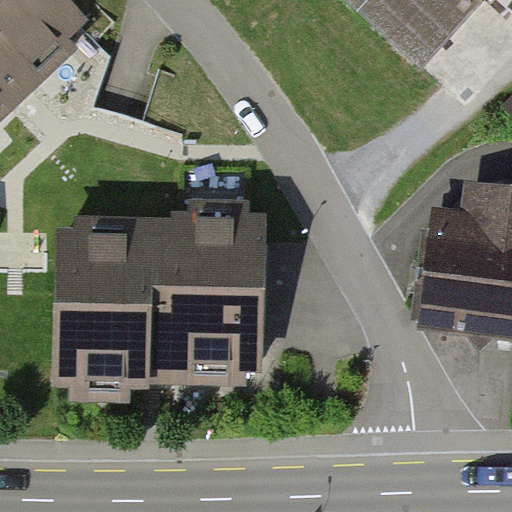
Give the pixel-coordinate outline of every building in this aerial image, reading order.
[(0,0),(0,126),(106,25),(81,0),(0,0)] [(349,0),(431,81),(510,0),(349,0)] [(511,205),(444,199),(432,329),(511,336),(511,205)] [(286,231),(60,245),(69,396),(295,383),(286,231)] [(27,237),(27,283),(53,283),(54,237),(27,237)]
